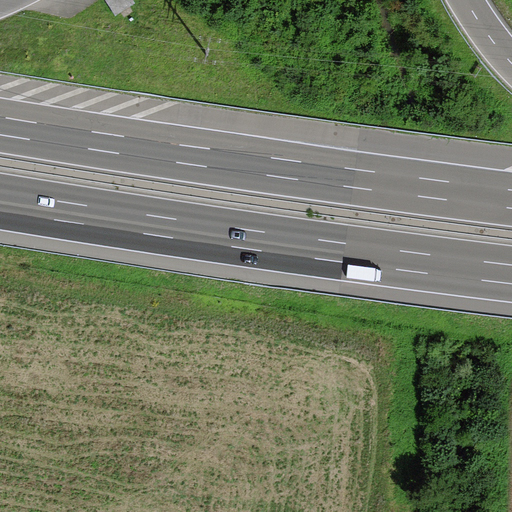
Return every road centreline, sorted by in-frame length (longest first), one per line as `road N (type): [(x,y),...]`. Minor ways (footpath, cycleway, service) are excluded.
road 1 (motorway): [(511,198),(0,125)]
road 2 (motorway): [(0,201),(511,273)]
